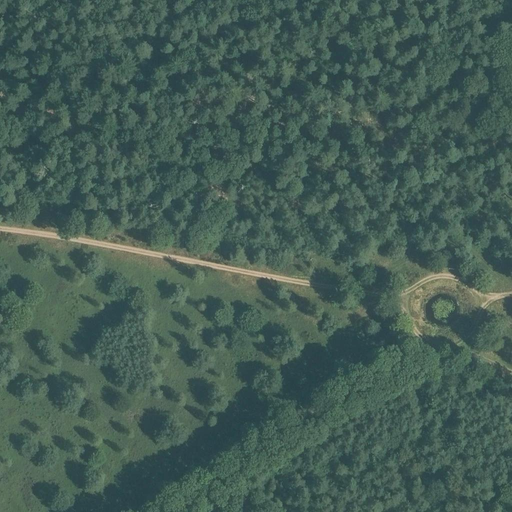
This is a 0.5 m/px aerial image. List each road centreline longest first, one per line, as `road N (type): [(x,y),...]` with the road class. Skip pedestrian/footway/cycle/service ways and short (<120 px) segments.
road 1 (track): [(406,299),(0,229)]
road 2 (track): [(171,511),(432,346)]
road 3 (track): [(478,302),(466,340),(447,347),(420,339),(406,299)]
